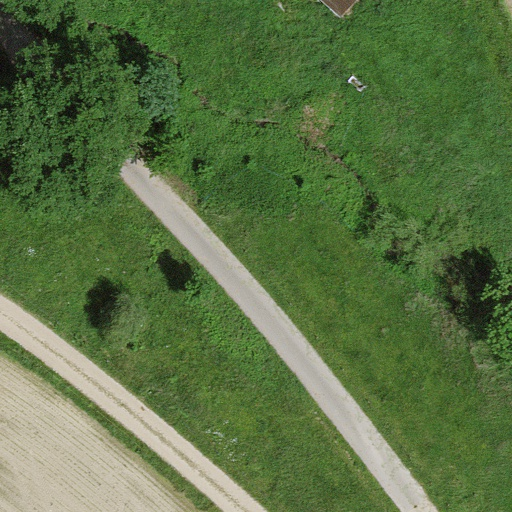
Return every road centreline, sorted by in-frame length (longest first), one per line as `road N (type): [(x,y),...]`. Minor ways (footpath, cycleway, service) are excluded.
road 1 (track): [(37,0),(141,169),(314,352),(428,511)]
road 2 (track): [(231,511),(0,332)]
